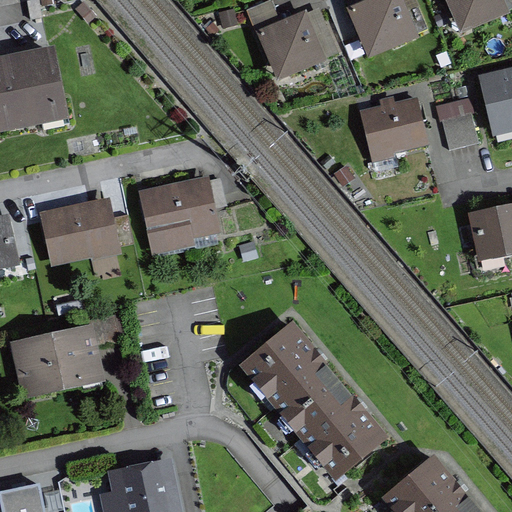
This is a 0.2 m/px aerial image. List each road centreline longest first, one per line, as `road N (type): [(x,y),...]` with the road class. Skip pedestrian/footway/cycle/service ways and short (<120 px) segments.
road 1 (residential): [(0,468),(177,430),(193,511)]
road 2 (residential): [(0,191),(195,149)]
road 3 (unknown): [(177,430),(218,429),(272,495)]
